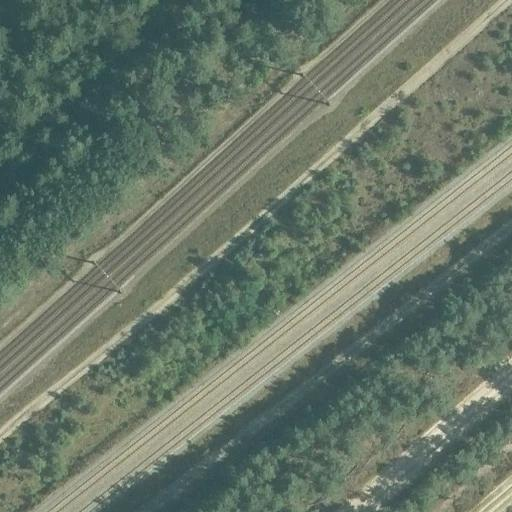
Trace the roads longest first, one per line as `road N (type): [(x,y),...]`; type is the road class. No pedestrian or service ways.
road 1 (track): [(511,0),(0,442)]
road 2 (track): [(151,511),(511,227)]
